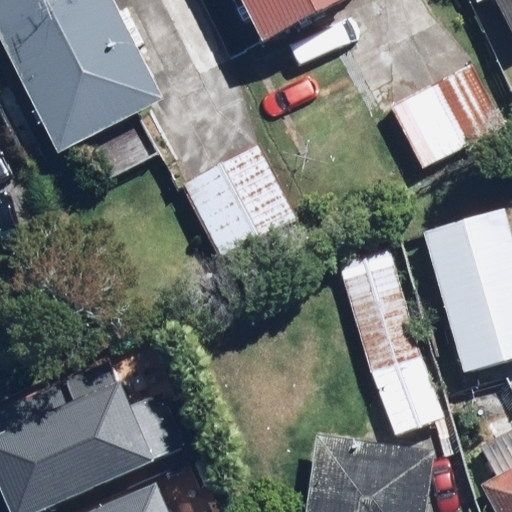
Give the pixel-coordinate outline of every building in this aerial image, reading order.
[(0,0),(0,44),(57,153),(82,139),(106,185),(160,157),(136,111),(163,97),(111,0),(0,0)] [(354,0),(239,0),(265,48),(354,0)] [(511,0),(497,0),(511,27),(511,0)] [(504,123),(468,61),(389,107),(425,169),(504,123)] [(300,220),(257,143),(181,186),(225,263),(300,220)] [(511,213),(510,207),(423,233),(468,377),(511,363),(511,213)] [(450,414),(384,248),(329,270),(395,436),(450,414)] [(0,452),(0,507),(2,511),(128,511),(155,501),(115,406),(0,452)] [(427,511),(434,449),(314,436),(306,511),(427,511)] [(511,511),(511,460),(481,476),(499,511),(511,511)]
